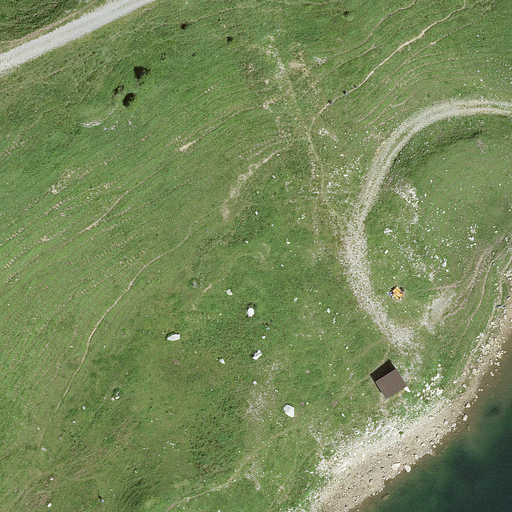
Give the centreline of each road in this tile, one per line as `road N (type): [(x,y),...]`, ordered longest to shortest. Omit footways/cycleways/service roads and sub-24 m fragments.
road 1 (track): [(511,111),(471,105),(422,112),(384,158),(348,224),(346,272),(414,364)]
road 2 (track): [(120,0),(0,60)]
